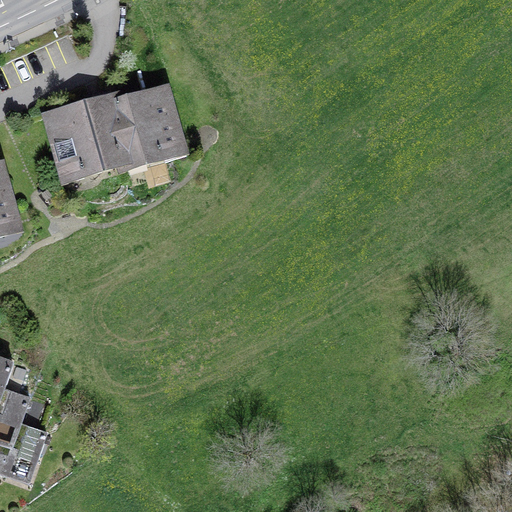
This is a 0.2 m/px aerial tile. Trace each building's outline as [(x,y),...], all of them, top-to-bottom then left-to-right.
[(79,173),(120,160),(121,164),(135,161),(136,163),(162,155),(161,151),(178,146),(164,96),(117,109),(115,104),(109,106),(105,98),(95,101),(96,110),(50,122),(63,170),(78,166),(79,173)] [(0,225),(13,222),(0,176),(0,225)] [(0,390),(3,391),(3,390),(12,364),(0,360),(0,390)] [(0,419),(20,426),(20,425),(29,399),(3,390),(3,391),(0,390),(0,419)] [(36,462),(45,434),(20,425),(20,426),(0,419),(0,476),(3,478),(11,453),(36,462)]
